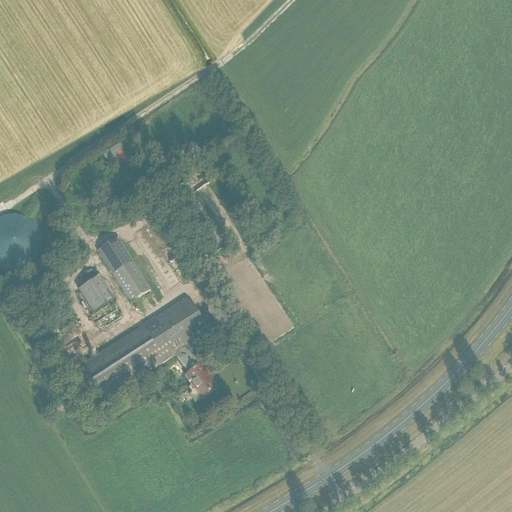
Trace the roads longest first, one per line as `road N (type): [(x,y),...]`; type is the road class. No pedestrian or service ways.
road 1 (track): [(0,208),(231,54),(290,0)]
road 2 (primary): [(271,511),(410,415),(511,305)]
road 3 (unclassified): [(325,511),(511,365)]
